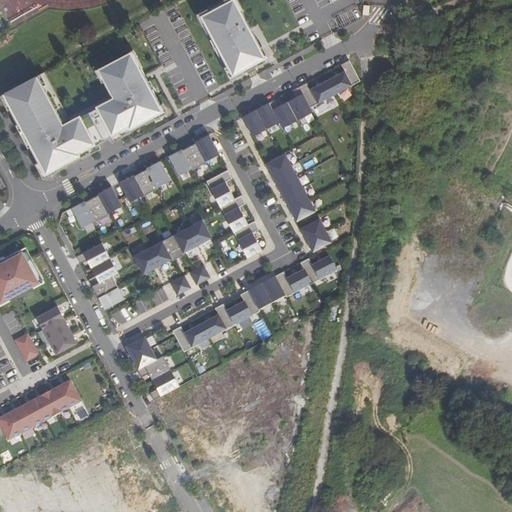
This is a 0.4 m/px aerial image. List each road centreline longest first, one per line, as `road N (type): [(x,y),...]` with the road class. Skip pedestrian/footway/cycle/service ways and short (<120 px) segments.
road 1 (residential): [(32,209),(371,36)]
road 2 (residential): [(32,209),(195,511)]
road 3 (unclassified): [(315,511),(347,315)]
